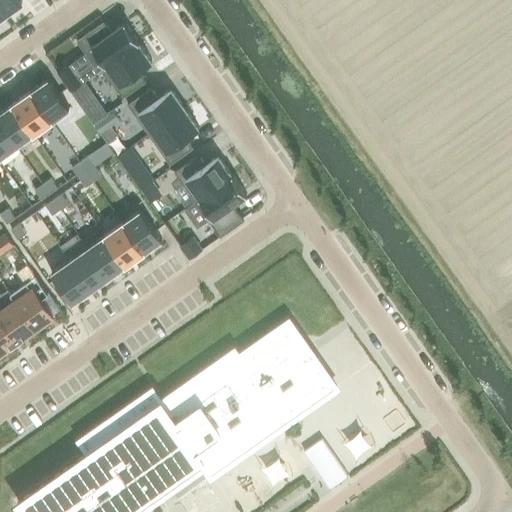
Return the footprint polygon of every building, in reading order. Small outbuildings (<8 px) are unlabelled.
[(20,0),(0,0),(0,12),(2,15),(22,2),(20,0)] [(76,40),(97,70),(138,41),(124,21),(110,31),(103,20),(76,40)] [(102,68),(122,97),(146,80),(138,70),(151,61),(138,42),(139,42),(138,41),(97,70),(98,71),(102,68)] [(69,107),(48,78),(30,91),(51,120),(69,107)] [(127,103),(148,134),(185,108),(171,88),(157,97),(150,87),(127,103)] [(33,133),(51,120),(30,91),(30,90),(12,103),(33,133)] [(33,133),(12,103),(11,104),(0,111),(0,123),(15,145),(32,133),(33,133)] [(148,134),(169,164),(193,147),(185,137),(198,127),(185,108),(148,134)] [(113,109),(93,122),(100,132),(119,119),(113,109)] [(0,155),(15,145),(0,123),(0,155)] [(195,200),(232,174),(232,173),(231,174),(218,155),(205,164),(197,154),(174,170),(195,200)] [(79,161),(86,171),(94,165),(87,155),(79,161)] [(78,177),(86,171),(79,161),(71,167),(78,177)] [(94,165),(86,171),(93,181),(101,175),(94,165)] [(144,166),(130,175),(140,189),(154,179),(144,166)] [(85,187),(93,181),(86,171),(78,177),(85,187)] [(220,236),(243,219),(232,204),(246,194),(232,174),(195,200),(220,236)] [(50,177),(42,183),(49,193),(57,187),(50,177)] [(154,179),(140,189),(150,202),(163,193),(154,179)] [(41,199),(49,193),(42,183),(34,189),(41,199)] [(61,193),(53,199),(60,208),(68,202),(61,193)] [(52,214),(60,208),(53,199),(45,205),(52,214)] [(15,217),(8,207),(0,212),(0,214),(6,223),(15,217)] [(161,238),(140,209),(123,221),(122,221),(143,251),(161,238)] [(125,264),(143,252),(143,251),(122,221),(104,234),(125,264)] [(26,233),(19,223),(10,229),(17,238),(26,233)] [(5,232),(0,235),(0,250),(12,242),(5,232)] [(107,276),(125,264),(104,234),(103,234),(104,235),(87,247),(107,276)] [(193,235),(179,245),(189,258),(203,248),(193,235)] [(90,289),(107,276),(87,247),(69,259),(90,289)] [(50,272),(71,302),(90,289),(69,259),(50,272)] [(35,327),(53,315),(50,310),(57,306),(47,292),(35,274),(10,292),(35,327)] [(7,288),(0,293),(0,315),(17,340),(24,335),(35,327),(10,292),(7,288)] [(17,340),(0,315),(0,351),(11,344),(11,345),(17,340)] [(288,319),(238,354),(234,348),(160,400),(152,388),(79,439),(88,451),(17,501),(24,511),(133,511),(202,463),(210,476),(336,387),(288,319)] [(322,438),(303,451),(329,488),(347,475),(322,438)]
